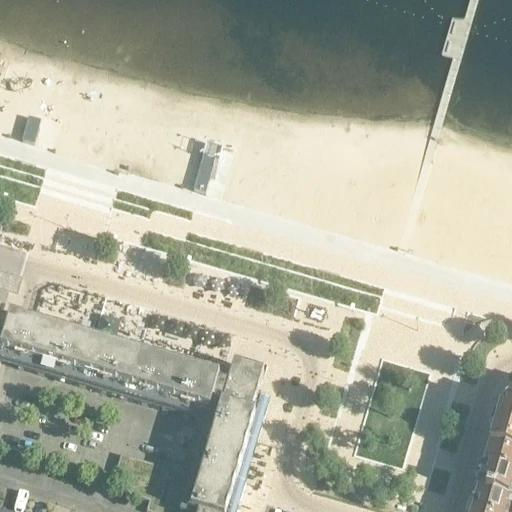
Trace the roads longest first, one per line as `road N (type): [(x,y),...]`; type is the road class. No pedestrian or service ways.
road 1 (residential): [(319,350),(39,265)]
road 2 (residential): [(319,350),(278,494),(336,511)]
road 3 (residential): [(511,353),(487,381),(449,511)]
road 4 (residential): [(95,509),(124,407),(66,391)]
